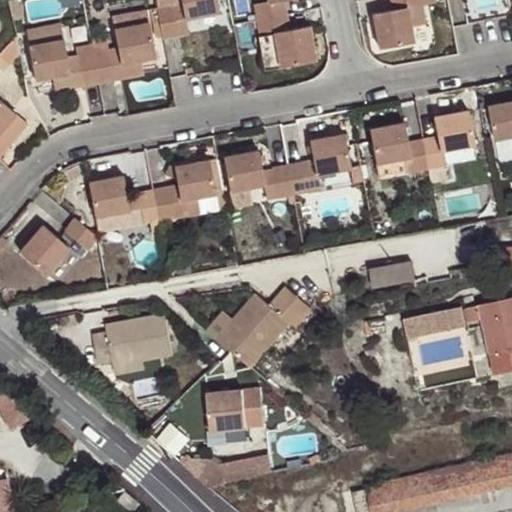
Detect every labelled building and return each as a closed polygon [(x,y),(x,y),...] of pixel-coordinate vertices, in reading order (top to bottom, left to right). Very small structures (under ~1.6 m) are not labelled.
[(155,0),(157,8),(163,38),(179,35),(175,18),(185,16),(186,19),(221,12),(218,0),(155,0)] [(257,20),(288,14),(284,0),(268,0),(269,1),(254,4),(257,20)] [(434,0),(390,0),(393,9),(373,13),(379,48),(414,41),(411,26),(407,7),(422,4),(434,1),(434,0)] [(426,23),(422,4),(407,7),(411,26),(426,23)] [(112,15),(115,28),(150,22),(147,8),(112,15)] [(158,39),(163,38),(157,8),(152,10),(158,39)] [(290,29),(288,14),(257,20),(260,35),(275,32),(281,66),(316,60),(309,26),(290,29)] [(175,18),(179,35),(189,33),(186,19),(185,16),(175,18)] [(115,28),(119,48),(122,64),(140,60),(156,57),(150,22),(115,28)] [(27,30),(29,44),(64,38),(62,24),(27,30)] [(275,32),(260,35),(266,70),(281,66),(275,32)] [(54,76),(71,73),(66,49),(64,38),(29,44),(36,79),(54,76)] [(92,44),(99,83),(114,80),(108,50),(106,41),(92,44)] [(84,86),(99,83),(92,44),(77,47),(84,86)] [(57,91),(84,86),(77,47),(66,49),(71,73),(54,76),(57,91)] [(119,48),(108,50),(114,80),(143,75),(140,60),(122,64),(119,48)] [(0,155),(5,150),(0,145),(0,132),(17,114),(0,99),(0,155)] [(511,101),(491,106),(497,140),(511,137),(511,101)] [(423,139),(429,168),(445,165),(442,151),(475,144),(469,110),(434,117),(438,136),(423,139)] [(0,132),(0,145),(5,150),(28,123),(17,114),(0,132)] [(410,172),(429,168),(423,139),(408,142),(405,122),(370,128),(377,163),(407,157),(410,172)] [(314,160),(288,165),(294,195),(319,189),(317,175),(352,168),(345,134),(310,140),(314,160)] [(294,195),(288,165),(262,170),(259,150),(224,157),(231,191),(265,185),(268,199),(294,195)] [(178,185),(153,190),(159,220),(170,218),(184,215),(181,200),(197,197),(216,193),(209,159),(174,166),(177,178),(178,185)] [(159,220),(153,190),(127,195),(123,176),(89,182),(98,231),(149,222),(159,220)] [(200,212),(197,197),(181,200),(184,215),(200,212)] [(88,249),(98,237),(76,217),(65,230),(88,249)] [(172,228),(170,218),(159,220),(161,230),(172,228)] [(161,230),(159,220),(149,222),(151,231),(161,230)] [(70,248),(43,225),(21,251),(47,274),(70,248)] [(1,236),(0,236),(0,251),(8,242),(1,236)] [(511,246),(491,248),(492,264),(511,263),(511,246)] [(365,286),(412,280),(409,261),(363,266),(365,286)] [(218,338),(251,366),(290,321),(295,327),(311,308),(287,287),(271,305),(257,293),(234,319),(218,338)] [(511,297),(480,305),(483,318),(495,372),(511,367),(511,297)] [(483,318),(480,305),(462,309),(462,307),(405,319),(410,337),(466,325),(465,322),(483,318)] [(208,329),(218,338),(234,319),(224,311),(208,329)] [(166,313),(105,325),(107,332),(92,335),(98,362),(112,359),(114,367),(141,361),(174,355),(166,313)] [(141,361),(114,367),(115,374),(142,369),(141,361)] [(241,413),(261,388),(207,394),(211,431),(227,429),(246,427),(249,427),(241,413)] [(264,425),(261,388),(241,413),(249,427),(264,425)] [(246,427),(227,429),(228,436),(247,434),(246,427)] [(484,511),(511,506),(511,453),(367,485),(373,511),(385,511),(387,511),(484,511)] [(118,499),(132,511),(138,503),(129,496),(130,495),(124,491),(118,499)]
